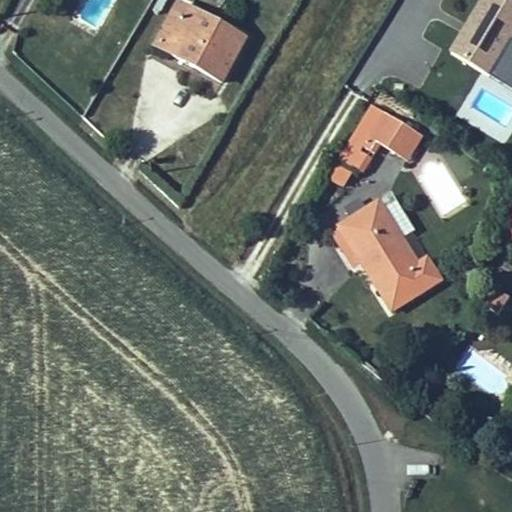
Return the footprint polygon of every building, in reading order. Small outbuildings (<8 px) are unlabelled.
[(183,0),(170,0),(150,36),(215,74),(239,33),(183,0)] [(511,7),(499,0),(470,0),(455,25),(511,58),(511,7)] [(359,141),(382,155),(397,131),(373,115),(361,107),(346,133),(359,141)] [(397,131),(382,155),(401,166),(415,142),(397,131)] [(357,267),(374,295),(387,315),(434,284),(422,264),(414,269),(375,207),(335,232),(336,234),(357,267)] [(357,267),(336,234),(329,239),(349,272),(357,267)] [(445,262),(453,272),(468,259),(460,249),(445,262)] [(491,286),(471,271),(462,283),(482,298),(491,286)] [(498,317),(510,299),(494,289),(482,307),(498,317)]
